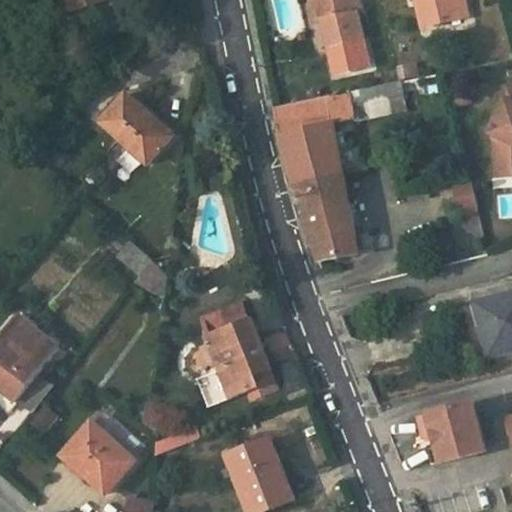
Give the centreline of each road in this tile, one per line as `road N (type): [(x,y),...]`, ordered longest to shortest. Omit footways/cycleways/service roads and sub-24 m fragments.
road 1 (residential): [(226,0),(263,178),(310,312)]
road 2 (residential): [(511,258),(310,312)]
road 3 (residential): [(511,384),(350,425)]
